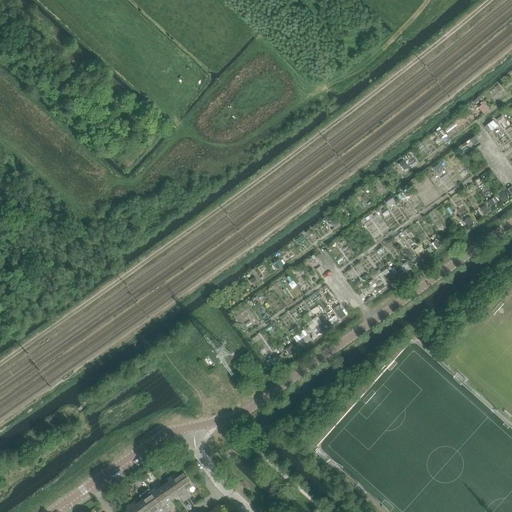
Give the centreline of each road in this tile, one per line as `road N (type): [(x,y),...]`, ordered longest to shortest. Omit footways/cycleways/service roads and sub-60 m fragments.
road 1 (track): [(495,0),(0,361)]
road 2 (unclassified): [(228,418),(511,223)]
